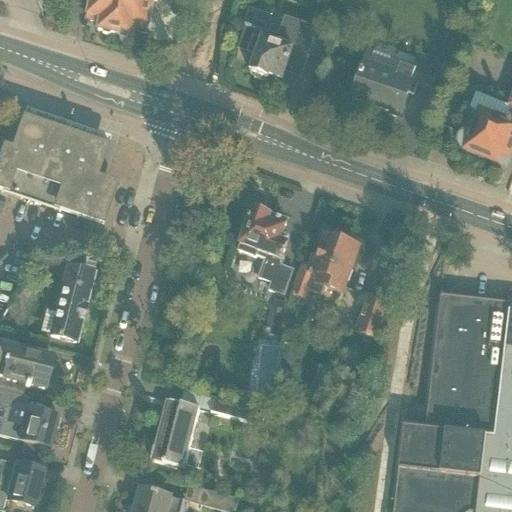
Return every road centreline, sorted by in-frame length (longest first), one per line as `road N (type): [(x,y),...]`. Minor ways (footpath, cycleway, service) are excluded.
road 1 (residential): [(82,511),(180,128)]
road 2 (secondary): [(511,231),(293,149)]
road 3 (secondary): [(48,67),(97,99),(180,128)]
road 4 (secondary): [(185,105),(48,67)]
